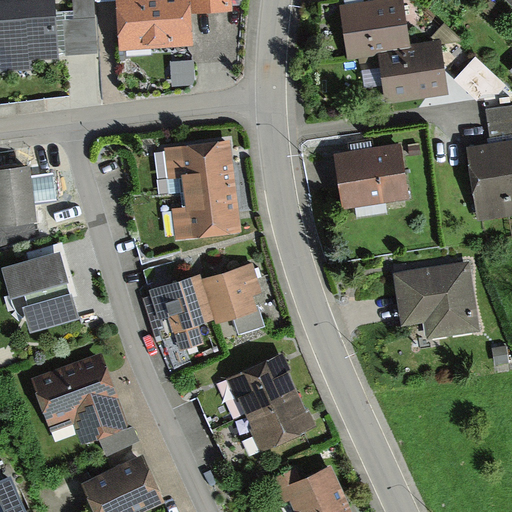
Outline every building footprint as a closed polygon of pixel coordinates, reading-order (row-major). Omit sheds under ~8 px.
[(53,0),(0,0),(0,71),(30,69),(29,58),(57,57),(53,0)] [(67,54),(99,52),(95,0),(70,0),(71,14),(65,14),(67,54)] [(117,0),(120,49),(192,43),(191,12),(190,0),(117,0)] [(190,0),(191,12),(232,10),(231,0),(190,0)] [(400,40),(394,0),(380,0),(339,6),(345,48),(400,40)] [(430,43),(377,51),(385,96),(438,88),(430,43)] [(191,61),(171,63),(173,84),(193,82),(191,61)] [(483,77),(459,80),(461,100),(485,98),(483,77)] [(511,117),(511,106),(481,109),(485,135),(511,131),(511,117)] [(233,233),(224,141),(167,146),(170,182),(180,181),(183,209),(174,210),(176,239),(233,233)] [(503,199),(511,197),(511,150),(511,142),(464,149),(474,216),(505,211),(503,199)] [(392,147),(332,154),(338,201),(398,194),(392,147)] [(0,226),(37,222),(30,165),(0,168),(0,226)] [(62,244),(28,253),(31,261),(3,270),(12,298),(17,309),(27,320),(31,334),(78,320),(73,298),(78,297),(62,244)] [(248,264),(204,279),(217,317),(250,306),(245,292),(256,288),(248,264)] [(460,266),(392,276),(398,318),(424,315),(426,330),(469,323),(460,266)] [(206,317),(193,276),(152,289),(161,314),(169,311),(180,347),(200,341),(194,321),(206,317)] [(500,347),(490,348),(492,361),(502,360),(500,347)] [(101,352),(32,378),(52,431),(74,423),(83,445),(98,439),(129,427),(101,352)] [(231,378),(261,445),(309,424),(279,357),(231,378)] [(129,427),(98,439),(107,456),(138,441),(133,426),(129,427)] [(83,483),(95,511),(140,511),(164,501),(144,456),(83,483)] [(297,511),(329,511),(347,504),(329,465),(299,478),(294,469),(272,479),(282,503),(292,498),(297,511)] [(0,470),(0,511),(27,511),(11,477),(4,480),(0,470)]
